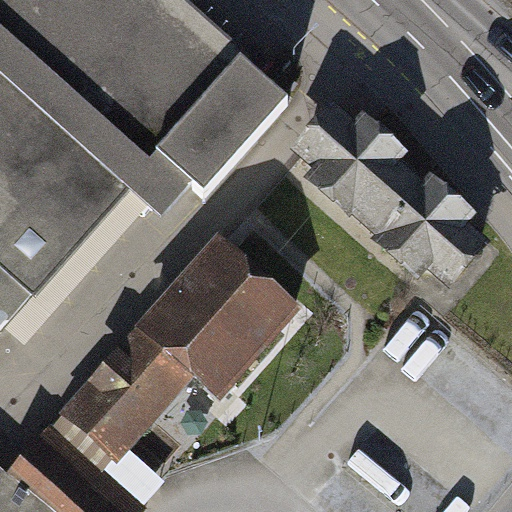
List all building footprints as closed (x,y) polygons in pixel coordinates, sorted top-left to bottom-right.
[(173,0),(0,0),(0,348),(131,206),(170,242),(293,108),(173,0)] [(353,133),(331,113),(290,160),(314,180),(298,198),(338,233),(344,227),(357,238),(408,181),(397,171),(405,162),(361,124),(353,133)] [(408,181),(357,238),(376,255),(370,261),(410,296),(418,287),(439,305),(487,250),(466,232),(470,227),(424,186),(419,191),(408,181)] [(294,314),(211,241),(127,337),(133,343),(197,398),(210,410),(294,314)] [(8,484),(0,477),(0,511),(152,511),(169,493),(137,466),(197,398),(133,343),(8,484)]
